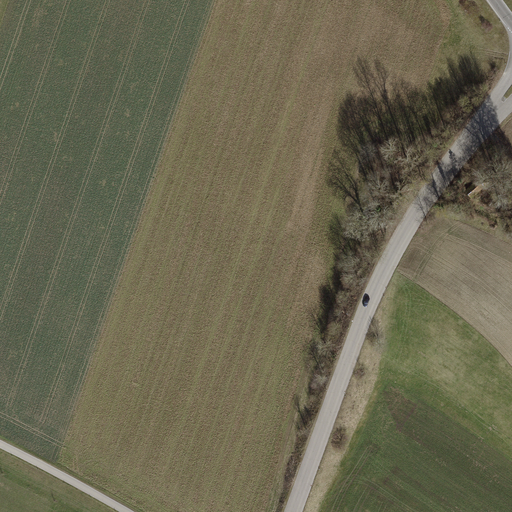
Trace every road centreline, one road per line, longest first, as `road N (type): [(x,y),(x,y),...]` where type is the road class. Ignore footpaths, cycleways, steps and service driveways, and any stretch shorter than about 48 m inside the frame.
road 1 (tertiary): [(295,511),(374,298),(444,171),(511,89)]
road 2 (track): [(131,511),(0,441)]
